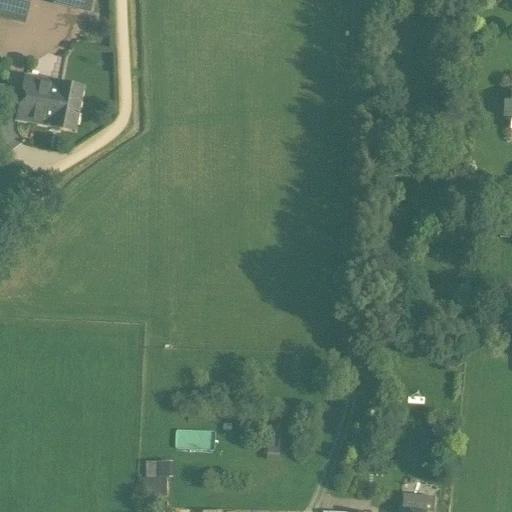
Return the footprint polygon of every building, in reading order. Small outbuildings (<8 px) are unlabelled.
[(31,0),(0,0),(0,19),(25,26),(31,0)] [(57,0),(56,10),(90,18),(94,0),(57,0)] [(26,78),(17,121),(19,121),(19,117),(33,120),(33,124),(74,131),(82,89),(26,78)] [(511,92),(510,92),(510,101),(503,101),(502,116),(511,116),(511,92)] [(360,434),(358,453),(371,455),(374,435),(360,434)] [(268,447),(267,461),(277,462),(278,448),(268,447)]
